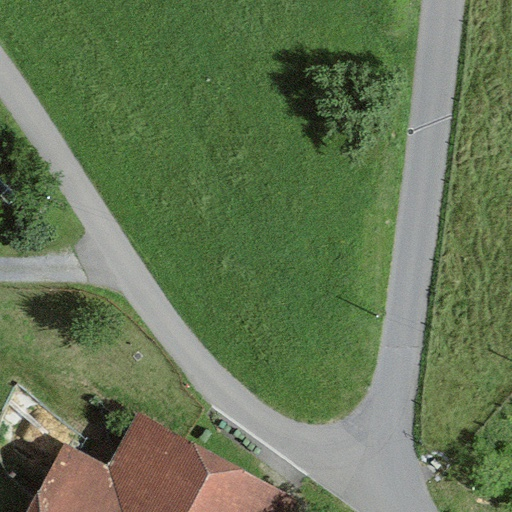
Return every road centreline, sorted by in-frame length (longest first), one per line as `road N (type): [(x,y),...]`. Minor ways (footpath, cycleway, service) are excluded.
road 1 (residential): [(368,489),(242,413),(200,367),(131,276),(0,72)]
road 2 (unclassified): [(443,0),(413,269),(368,489)]
